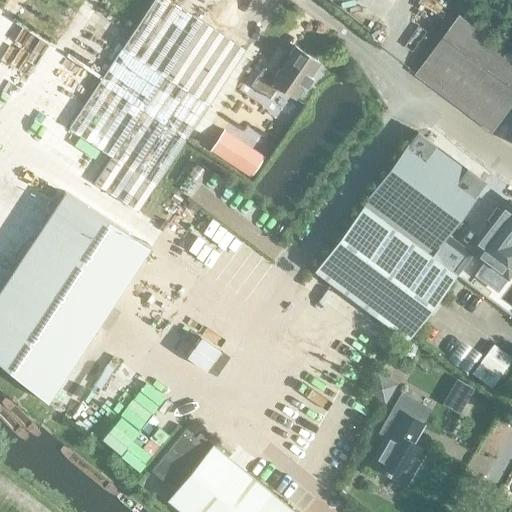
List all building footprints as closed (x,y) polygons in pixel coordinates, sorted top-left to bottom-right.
[(170,0),(152,0),(68,127),(111,155),(94,182),(117,197),(134,170),(155,184),(244,49),(170,0)] [(511,13),(494,0),(487,0),(481,9),(503,25),(511,13)] [(490,129),(511,100),(511,55),(458,14),(415,70),(490,129)] [(305,75),(315,61),(290,44),(270,74),(260,67),(247,85),(265,97),(272,85),(290,97),(298,85),(302,87),(308,77),(305,75)] [(250,176),(264,155),(223,128),(209,150),(250,176)] [(479,181),(414,130),(359,201),(450,271),(467,248),(442,229),(479,181)] [(64,190),(0,287),(0,363),(46,402),(148,246),(64,190)] [(511,255),(506,251),(511,242),(511,206),(504,200),(468,248),(503,275),(511,262),(511,255)] [(396,330),(443,269),(357,203),(310,264),(396,330)] [(0,267),(16,247),(0,234),(0,267)] [(511,356),(493,343),(471,373),(491,387),(511,358),(511,356)] [(362,394),(382,405),(390,392),(381,387),(386,378),(375,372),(362,394)] [(442,401),(459,410),(472,383),(455,375),(442,401)] [(511,399),(507,396),(502,406),(511,411),(511,399)] [(411,466),(421,449),(404,439),(415,420),(391,406),(375,433),(382,437),(368,461),(381,469),(380,471),(399,482),(409,465),(411,466)] [(133,448),(162,423),(155,414),(126,440),(133,448)] [(108,445),(118,425),(107,419),(97,439),(108,445)] [(184,429),(151,469),(175,489),(167,499),(183,511),(294,511),(212,444),(208,449),(184,429)] [(511,465),(501,486),(511,492),(511,465)] [(511,511),(492,501),(485,511),(511,511)]
